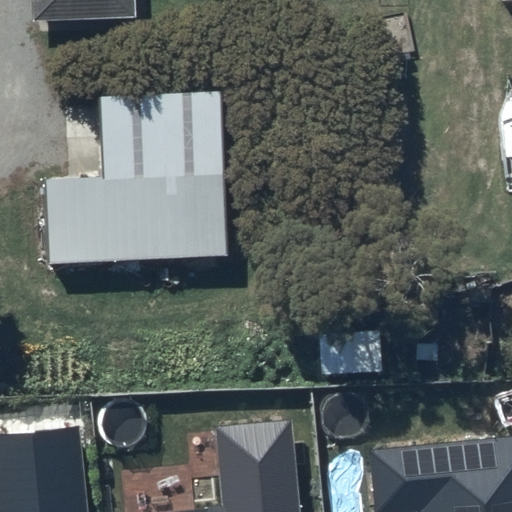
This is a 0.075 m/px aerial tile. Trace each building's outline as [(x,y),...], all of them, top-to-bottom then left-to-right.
[(25,0),(26,9),(129,9),(128,0),(25,0)] [(103,177),(46,181),(50,264),(228,255),(220,91),(100,96),(103,177)] [(224,504),(155,511),(300,511),(292,419),(216,427),(224,504)] [(86,511),(78,425),(0,432),(0,511),(86,511)] [(511,511),(511,435),(368,450),(374,511),(420,511),(421,511),(420,511),(511,511)]
